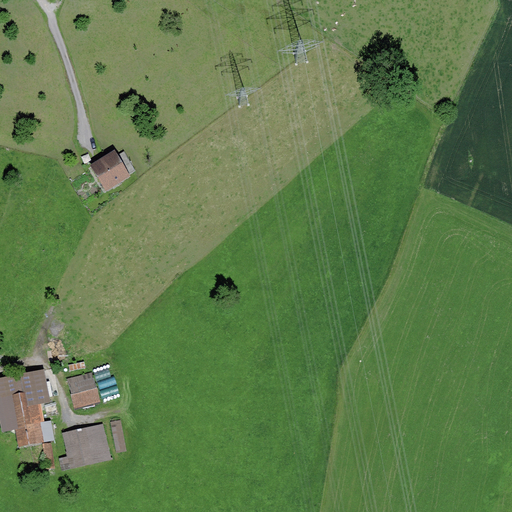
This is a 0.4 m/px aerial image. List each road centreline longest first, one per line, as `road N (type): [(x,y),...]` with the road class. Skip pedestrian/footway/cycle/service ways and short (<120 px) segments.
road 1 (track): [(85,153),(74,82),(42,0)]
road 2 (track): [(0,377),(52,368),(70,417),(96,419)]
